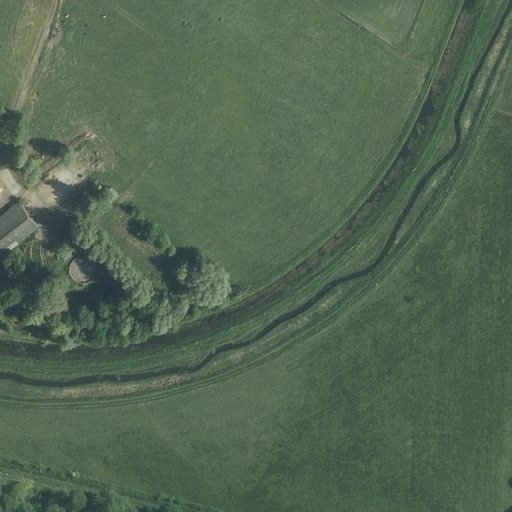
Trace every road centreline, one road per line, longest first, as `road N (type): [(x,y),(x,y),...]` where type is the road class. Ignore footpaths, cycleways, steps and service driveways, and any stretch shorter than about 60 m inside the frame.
road 1 (track): [(0,401),(116,403),(179,390),(228,374),(326,322),(424,223),(469,146),(511,45)]
road 2 (track): [(0,185),(10,126),(45,31)]
road 3 (track): [(0,474),(149,511)]
